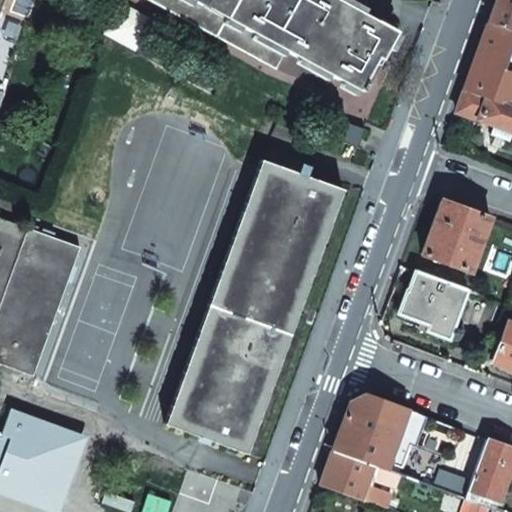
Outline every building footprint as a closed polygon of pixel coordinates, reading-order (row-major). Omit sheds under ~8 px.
[(379,59),(394,33),(335,0),(148,0),(274,69),(284,51),(357,91),(375,57),(379,59)] [(511,0),(495,0),(487,24),(511,32),(511,0)] [(511,32),(487,24),(469,73),(463,90),(505,104),(511,88),(511,74),(504,72),(507,61),(511,62),(511,32)] [(511,106),(505,104),(463,90),(455,112),(493,126),(511,132),(511,106)] [(357,148),(364,129),(341,122),(334,138),(357,148)] [(490,135),(509,142),(511,134),(511,132),(493,126),(490,135)] [(245,454),(341,190),(260,161),(164,424),(245,454)] [(465,209),(441,200),(421,254),(470,272),(489,218),(465,209)] [(0,511),(0,465),(10,438),(0,434),(0,364),(32,376),(79,247),(0,218),(0,511)] [(466,291),(414,271),(407,292),(406,291),(398,313),(429,325),(427,331),(448,339),(466,291)] [(511,324),(506,322),(491,363),(511,370),(511,324)] [(350,401),(332,450),(373,465),(400,474),(420,418),(418,417),(363,397),(350,401)] [(511,448),(487,440),(465,498),(493,508),(511,461),(511,448)] [(329,458),(319,486),(364,502),(371,482),(373,479),(395,487),(400,474),(373,465),(332,450),(329,458)] [(394,491),(371,482),(364,502),(387,510),(394,491)]
